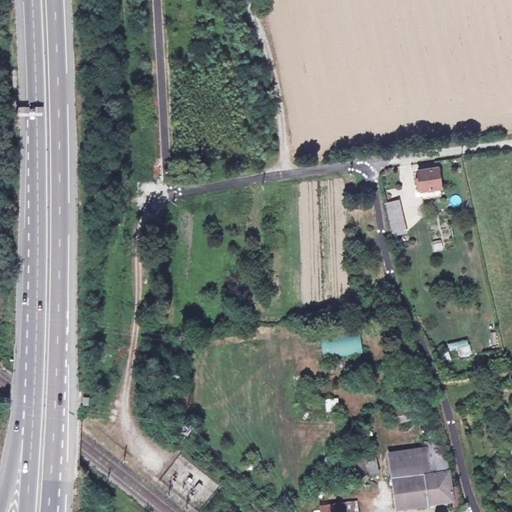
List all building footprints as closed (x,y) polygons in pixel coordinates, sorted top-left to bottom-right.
[(437,167),(418,170),(419,178),(421,190),(422,190),(440,187),(440,186),(437,168),(437,167)] [(386,188),(389,202),(400,200),(398,186),(386,188)] [(449,196),(450,206),(460,204),(458,195),(449,196)] [(400,200),(389,202),(390,209),(401,207),(400,200)] [(402,214),(401,207),(390,209),(391,216),(402,214)] [(441,239),(430,242),(433,252),(444,249),(441,239)] [(360,336),(321,338),(322,357),(361,355),(360,336)] [(448,351),(457,350),(458,357),(470,356),(468,340),(447,343),(448,351)] [(324,399),(325,412),(339,411),(337,398),(324,399)] [(417,405),(392,410),(395,424),(420,419),(417,405)] [(457,485),(451,486),(445,436),(425,439),(426,447),(388,453),(397,509),(459,498),(457,485)] [(377,454),(354,458),(357,477),(380,473),(377,454)] [(360,511),(359,501),(344,504),(345,511),(360,511)]
